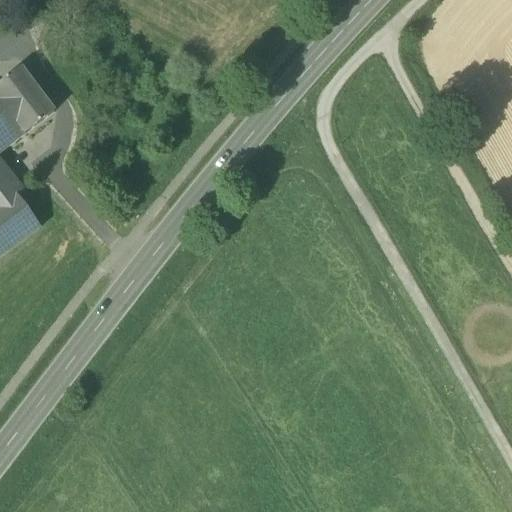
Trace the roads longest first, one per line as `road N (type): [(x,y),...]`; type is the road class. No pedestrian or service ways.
road 1 (primary): [(0,454),(314,55),(368,0)]
road 2 (unclassified): [(377,39),(323,96),(318,130),(511,462)]
road 3 (unclassified): [(377,39),(511,269)]
